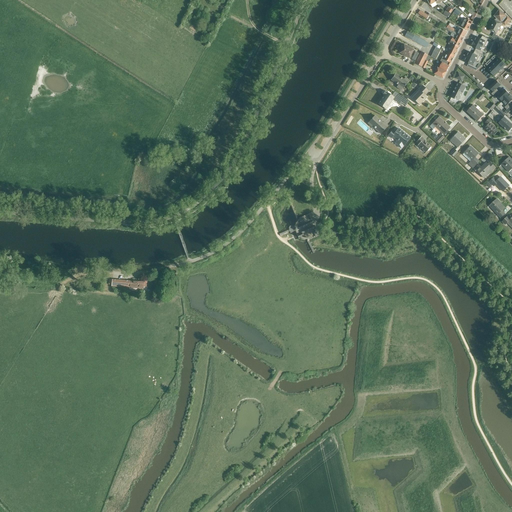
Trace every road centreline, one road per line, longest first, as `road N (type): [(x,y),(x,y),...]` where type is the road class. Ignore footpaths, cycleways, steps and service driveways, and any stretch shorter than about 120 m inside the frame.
road 1 (unclassified): [(113,274),(189,262),(239,233),(304,156),(315,164),(382,53)]
road 2 (unclassified): [(189,209),(238,154),(305,0)]
road 3 (unclassified): [(189,209),(146,221),(0,212)]
